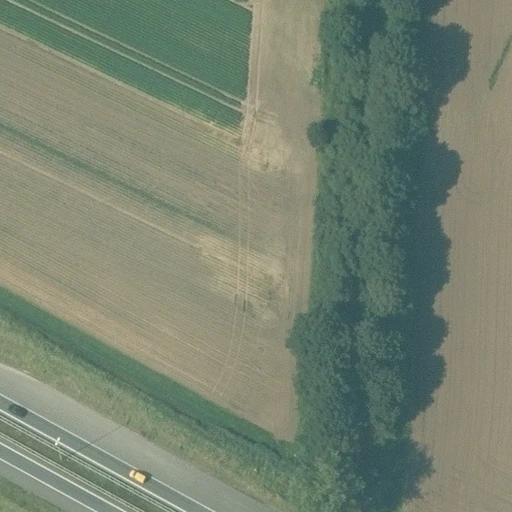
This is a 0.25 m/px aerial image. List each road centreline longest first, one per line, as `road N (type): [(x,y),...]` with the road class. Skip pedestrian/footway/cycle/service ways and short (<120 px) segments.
road 1 (motorway): [(200,511),(0,400)]
road 2 (motorway): [(0,452),(109,511)]
